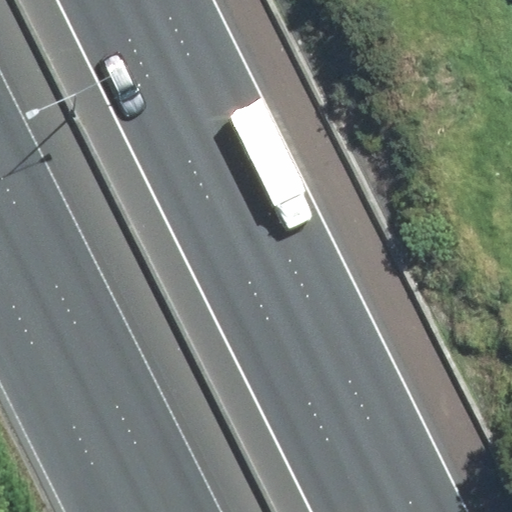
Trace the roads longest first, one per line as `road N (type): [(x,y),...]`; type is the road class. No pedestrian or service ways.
road 1 (motorway): [(127,0),(383,511)]
road 2 (motorway): [(138,511),(0,238)]
